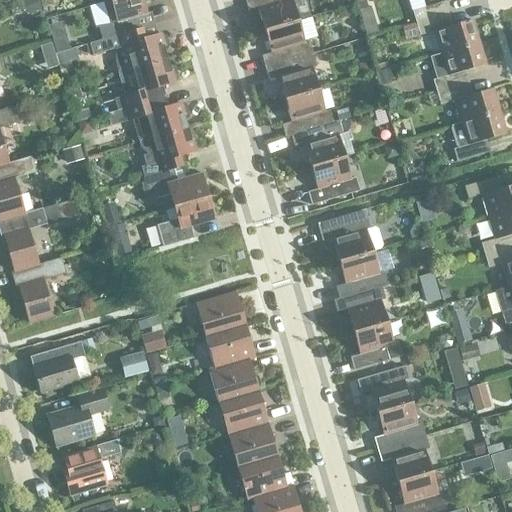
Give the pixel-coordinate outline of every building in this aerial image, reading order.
[(40,12),(37,0),(21,0),(26,16),(40,12)] [(146,0),(114,0),(111,1),(117,23),(110,25),(114,37),(137,31),(133,19),(146,15),(143,4),(148,3),(146,0)] [(243,0),(247,12),(257,9),(264,32),(298,22),(309,18),(303,0),(243,0)] [(412,12),(416,24),(443,16),(439,4),(454,0),(423,0),(426,8),(412,12)] [(443,16),(416,24),(420,36),(433,32),(440,55),(478,43),(471,20),(446,28),(443,16)] [(261,57),(264,69),(312,55),(309,42),(304,44),(298,22),(264,32),(271,54),(261,57)] [(115,50),(118,74),(120,73),(132,70),(166,60),(159,36),(135,43),(132,32),(118,36),(121,48),(115,50)] [(42,55),(53,52),(51,43),(39,47),(42,55)] [(436,93),(463,85),(460,74),(485,66),(478,43),(440,55),(430,57),(437,80),(433,81),(436,93)] [(278,78),(284,101),(318,91),(311,69),(316,67),(312,55),(264,69),(268,81),(278,78)] [(166,60),(132,70),(120,73),(124,87),(130,85),(127,91),(128,95),(114,100),(117,112),(124,110),(152,101),(163,98),(160,88),(174,84),(173,83),(176,82),(178,78),(175,69),(171,67),(169,68),(166,60)] [(357,66),(360,74),(372,71),(369,62),(357,66)] [(61,67),(64,76),(74,74),(71,64),(61,67)] [(454,102),(460,124),(499,113),(492,90),(467,97),(463,85),(436,93),(440,106),(454,102)] [(285,138),(291,136),(333,124),(333,123),(329,111),(324,113),(318,91),(284,101),(291,123),(282,126),(285,138)] [(163,98),(152,101),(124,110),(127,121),(131,119),(138,143),(187,129),(184,121),(187,120),(189,117),(186,107),(182,105),(180,106),(180,105),(166,109),(163,98)] [(0,167),(9,164),(0,134),(0,128),(21,123),(16,107),(0,111),(0,167)] [(376,112),(379,124),(394,120),(392,109),(376,112)] [(75,124),(88,121),(87,120),(91,119),(89,115),(81,111),(73,113),(75,124)] [(499,113),(460,124),(451,127),(457,149),(453,150),(457,163),(484,155),(480,143),(505,135),(499,113)] [(344,158),(353,156),(347,133),(342,135),(338,122),(333,123),(333,124),(291,136),(294,148),(304,145),(311,168),(344,158)] [(169,160),(194,153),(187,129),(138,143),(139,146),(147,154),(147,155),(142,157),(145,167),(141,168),(144,179),(172,170),(169,160)] [(382,149),(384,156),(390,159),(398,156),(394,145),(382,149)] [(66,166),(84,161),(80,147),(62,153),(66,166)] [(31,157),(9,164),(0,167),(0,221),(24,215),(13,180),(36,173),(31,157)] [(350,180),(344,158),(311,168),(317,191),(308,193),(311,206),(359,192),(355,179),(350,180)] [(170,195),(173,208),(207,198),(201,175),(177,182),(173,170),(142,179),(146,192),(154,190),(156,199),(170,195)] [(481,196),(488,218),(511,211),(511,186),(495,191),(491,180),(464,188),(468,200),(481,196)] [(214,220),(207,198),(173,208),(177,221),(156,227),(163,248),(193,239),(190,227),(214,220)] [(51,207),(42,209),(47,225),(46,225),(47,227),(56,224),(51,207)] [(42,209),(24,215),(0,221),(0,237),(0,239),(4,238),(14,272),(14,273),(39,266),(38,265),(28,231),(46,225),(47,225),(42,209)] [(370,229),(366,216),(364,210),(317,224),(322,243),(332,240),(338,262),(372,253),(371,252),(380,249),(382,246),(377,230),(374,228),(370,229)] [(484,257),(511,249),(508,237),(511,235),(511,211),(488,218),(494,240),(481,244),(484,257)] [(117,213),(105,217),(107,226),(120,223),(117,213)] [(108,229),(113,244),(121,241),(125,234),(123,225),(108,229)] [(423,237),(411,241),(414,252),(426,248),(423,237)] [(502,265),(508,287),(511,286),(511,250),(511,249),(484,257),(488,269),(502,265)] [(372,253),(338,262),(345,285),(335,288),(339,300),(381,288),(387,286),(383,273),(378,275),(372,253)] [(61,259),(38,265),(39,266),(14,273),(14,272),(11,273),(15,289),(19,288),(29,324),(52,317),(43,281),(65,275),(61,259)] [(431,273),(417,278),(426,304),(439,300),(437,292),(431,273)] [(498,290),(505,313),(501,314),(505,326),(511,323),(511,286),(508,287),(498,290)] [(346,311),(353,333),(386,323),(380,301),(385,300),(381,288),(339,300),(333,301),(337,313),(346,311)] [(235,293),(195,305),(205,338),(245,326),(235,293)] [(386,323),(353,333),(360,356),(350,359),(354,371),(401,357),(398,344),(393,345),(386,323)] [(205,338),(214,370),(249,360),(255,359),(245,326),(205,338)] [(468,329),(453,333),(456,346),(471,342),(468,329)] [(145,354),(165,348),(160,331),(140,337),(145,354)] [(91,339),(80,343),(84,356),(94,352),(91,339)] [(84,357),(80,343),(36,356),(39,367),(32,369),(40,394),(78,383),(71,361),(84,357)] [(461,362),(473,359),(470,346),(457,349),(461,362)] [(447,375),(460,371),(454,350),(442,354),(447,375)] [(162,373),(156,353),(146,356),(152,376),(162,373)] [(143,354),(118,361),(124,381),(148,374),(143,354)] [(208,371),(218,404),(258,392),(249,360),(214,370),(208,371)] [(370,391),(377,414),(410,404),(403,382),(408,380),(404,367),(357,381),(360,394),(370,391)] [(471,398),(486,394),(483,384),(469,388),(471,398)] [(158,401),(165,399),(161,386),(154,387),(158,401)] [(59,412),(54,413),(46,416),(55,447),(94,435),(88,417),(109,411),(102,389),(56,402),(59,412)] [(465,390),(456,393),(460,405),(469,402),(465,390)] [(227,436),(268,424),(258,392),(218,404),(227,436)] [(374,439),(377,451),(425,437),(421,424),(416,426),(410,404),(377,414),(383,436),(374,439)] [(301,407),(273,415),(278,434),(306,427),(301,407)] [(237,469),(270,459),(277,457),(268,424),(227,436),(237,469)] [(390,460),(397,483),(430,473),(424,451),(429,449),(425,437),(377,451),(381,463),(390,460)] [(72,454),(76,467),(62,471),(70,497),(106,486),(98,461),(120,454),(116,441),(72,454)] [(486,455),(483,444),(472,447),(475,458),(486,455)] [(487,456),(460,464),(464,477),(491,469),(487,456)] [(495,475),(506,472),(502,456),(490,460),(495,475)] [(287,489),(286,488),(277,457),(270,459),(237,469),(246,501),(252,500),(252,499),(287,489)] [(192,467),(178,471),(182,483),(195,479),(192,467)] [(437,495),(430,473),(397,483),(404,505),(394,508),(395,511),(427,511),(445,507),(442,494),(437,495)] [(252,500),(255,511),(299,511),(292,487),(286,488),(287,489),(252,499),(252,500)] [(115,511),(113,502),(82,511),(81,511),(115,511)] [(190,504),(191,511),(195,511),(200,511),(198,503),(190,504)]
